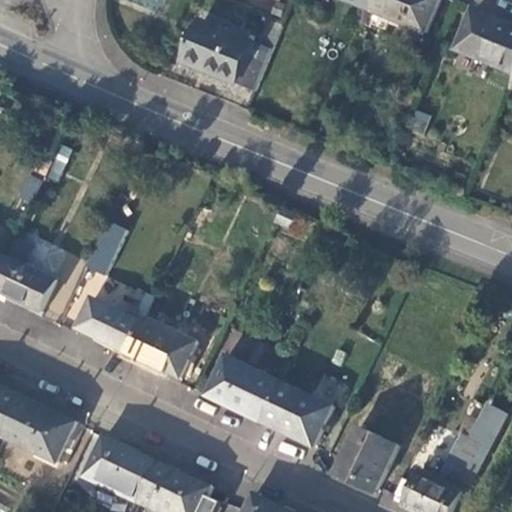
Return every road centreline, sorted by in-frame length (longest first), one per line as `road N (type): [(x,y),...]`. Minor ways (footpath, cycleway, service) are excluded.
road 1 (secondary): [(104,88),(511,255)]
road 2 (residential): [(0,343),(350,511)]
